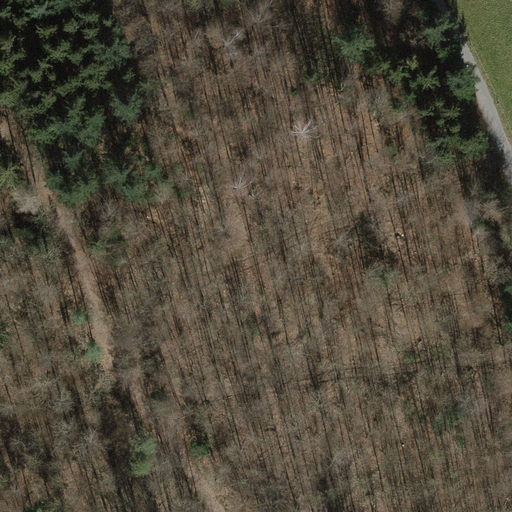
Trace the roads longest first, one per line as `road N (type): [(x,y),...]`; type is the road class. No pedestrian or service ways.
road 1 (track): [(0,112),(85,309),(217,511)]
road 2 (track): [(511,176),(470,69),(429,0)]
